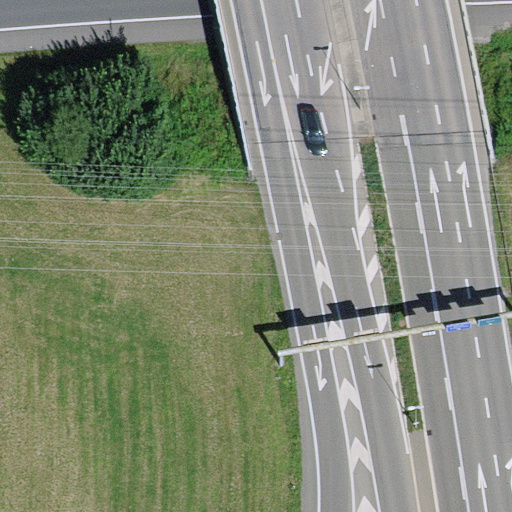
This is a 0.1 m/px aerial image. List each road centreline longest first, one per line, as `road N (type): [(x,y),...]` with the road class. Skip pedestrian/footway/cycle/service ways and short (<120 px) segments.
road 1 (secondary): [(487,511),(398,0)]
road 2 (secondary): [(310,139),(400,511)]
road 3 (motorway): [(310,139),(313,326),(336,511)]
road 4 (motorway): [(0,11),(143,0)]
road 5 (secondary): [(281,0),(310,139)]
